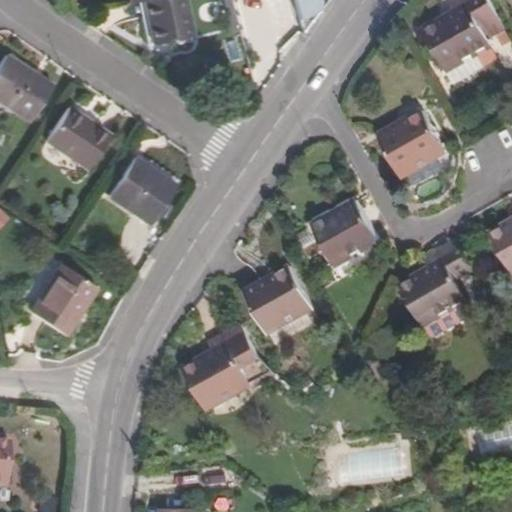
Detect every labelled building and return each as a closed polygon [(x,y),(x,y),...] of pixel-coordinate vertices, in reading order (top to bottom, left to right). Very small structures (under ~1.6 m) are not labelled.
[(181,0),(148,0),(140,2),(147,45),(188,39),(181,0)] [(291,0),(301,35),(318,13),(314,0),(291,0)] [(425,26),(447,65),(493,40),(482,19),(499,10),(493,0),(451,0),(456,9),(425,26)] [(140,2),(135,2),(143,46),(147,45),(140,2)] [(44,80),(0,51),(0,101),(22,116),(44,80)] [(448,146),(426,105),(381,129),(402,169),(448,146)] [(40,137),(81,164),(102,133),(61,106),(40,137)] [(168,181),(149,168),(127,153),(100,191),(117,202),(142,219),(168,181)] [(334,257),(371,236),(378,232),(357,193),(313,218),(334,257)] [(0,232),(1,233),(12,217),(0,208),(0,232)] [(511,270),(511,217),(490,229),(511,270)] [(465,294),(453,274),(471,264),(455,236),(424,253),(429,263),(401,279),(424,319),(425,318),(431,328),(437,330),(468,312),(470,305),(464,295),(465,294)] [(89,286),(53,260),(21,307),(57,333),(89,286)] [(274,329),(318,306),(319,305),(297,265),(252,289),(274,329)] [(284,377),(263,354),(248,327),(216,342),(221,353),(191,368),(212,408),(256,386),(258,390),(284,377)] [(421,442),(419,431),(409,432),(402,433),(404,444),(421,442)]
